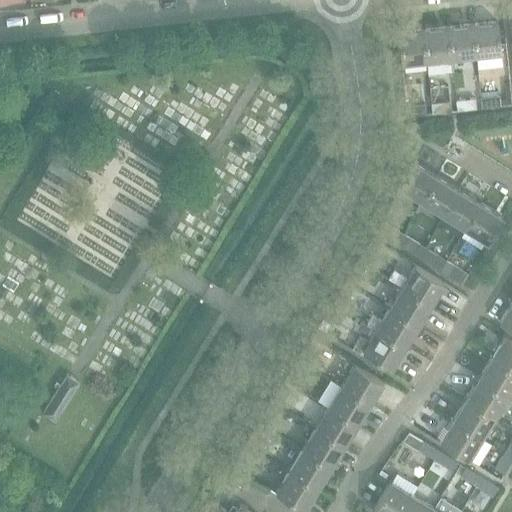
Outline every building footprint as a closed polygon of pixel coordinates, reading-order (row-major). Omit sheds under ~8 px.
[(471,23),(474,53),(476,69),(501,66),(499,51),(496,20),(471,23)] [(450,56),(474,53),(471,23),(446,25),(450,56)] [(446,25),(422,28),(425,59),(427,69),(451,66),(450,56),(446,25)] [(400,61),(425,59),(422,28),(397,31),(400,61)] [(485,94),(503,92),(502,79),(484,81),(485,94)] [(480,97),(481,107),(500,105),(499,95),(480,97)] [(455,100),(457,110),(476,108),(474,98),(455,100)] [(431,103),(432,113),(451,110),(450,101),(431,103)] [(405,105),(406,116),(425,113),(424,104),(405,105)] [(420,199),(436,175),(413,160),(398,185),(420,199)] [(442,213),(457,188),(436,175),(420,199),(442,213)] [(464,226),(479,202),(457,188),(442,213),(464,226)] [(479,202),(464,226),(487,240),(502,216),(479,202)] [(394,242),(400,232),(382,220),(376,230),(394,242)] [(416,255),(422,245),(400,232),(394,242),(416,255)] [(359,260),(367,265),(377,249),(368,244),(359,260)] [(438,269),(444,259),(422,245),(416,255),(438,269)] [(444,259),(438,269),(461,283),(467,273),(444,259)] [(354,286),(367,265),(359,260),(346,281),(354,286)] [(393,269),(388,278),(400,285),(429,303),(442,282),(413,264),(406,277),(393,269)] [(341,307),(354,286),(346,281),(333,302),(341,307)] [(416,324),(429,303),(400,285),(387,307),(416,324)] [(511,328),(511,298),(498,320),(511,328)] [(325,332),(341,307),(333,302),(317,327),(325,332)] [(372,314),(366,323),(374,328),(403,346),(416,324),(387,307),(380,319),(372,314)] [(391,367),(403,346),(374,328),(368,339),(360,335),(351,348),(359,353),(361,349),(391,367)] [(297,359),(306,365),(321,339),(313,334),(297,359)] [(490,356),(511,369),(511,340),(503,335),(490,356)] [(507,395),(511,386),(511,369),(490,356),(477,377),(507,395)] [(296,381),(306,365),(297,359),(287,375),(296,381)] [(340,385),(368,403),(382,381),(353,363),(340,385)] [(40,412),(53,420),(77,380),(64,373),(40,412)] [(494,416),(507,395),(477,377),(465,398),(494,416)] [(271,401),(279,406),(289,390),(281,385),(271,401)] [(355,424),(368,403),(340,385),(327,406),(355,424)] [(481,436),(494,416),(465,398),(452,418),(481,436)] [(269,422),(279,406),(271,401),(261,417),(269,422)] [(342,445),(355,424),(327,406),(314,428),(342,445)] [(468,458),(481,436),(452,418),(439,440),(468,458)] [(244,443),(253,449),(263,432),(254,427),(244,443)] [(329,466),(342,445),(314,428),(301,449),(329,466)] [(434,459),(439,450),(423,440),(418,449),(434,459)] [(244,464),(253,449),(244,443),(235,458),(244,464)] [(317,487),(329,466),(301,449),(288,470),(317,487)] [(439,450),(434,459),(450,469),(455,460),(439,450)] [(503,473),(511,458),(511,455),(505,451),(494,467),(503,473)] [(475,485),(480,476),(465,467),(459,475),(475,485)] [(303,509),(317,487),(288,470),(275,492),(303,509)] [(480,476),(475,485),(491,495),(496,487),(480,476)] [(376,511),(400,511),(412,495),(390,481),(373,509),(376,511)] [(429,511),(433,507),(412,495),(400,511),(429,511)] [(253,511),(238,502),(231,511),(230,511),(216,503),(210,511),(253,511)]
